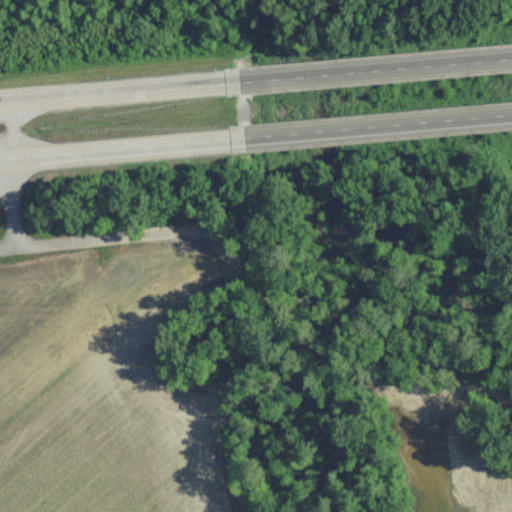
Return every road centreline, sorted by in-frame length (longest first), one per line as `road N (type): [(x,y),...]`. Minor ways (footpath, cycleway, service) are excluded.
road 1 (track): [(511,412),(467,390),(391,397),(326,372),(293,350),(271,318),(261,265),(246,245),(173,235)]
road 2 (trunk): [(511,64),(229,90)]
road 3 (trunk): [(232,145),(511,120)]
road 4 (trunk): [(0,162),(232,145)]
road 5 (trunk): [(229,90),(0,107)]
road 6 (track): [(15,253),(173,235)]
